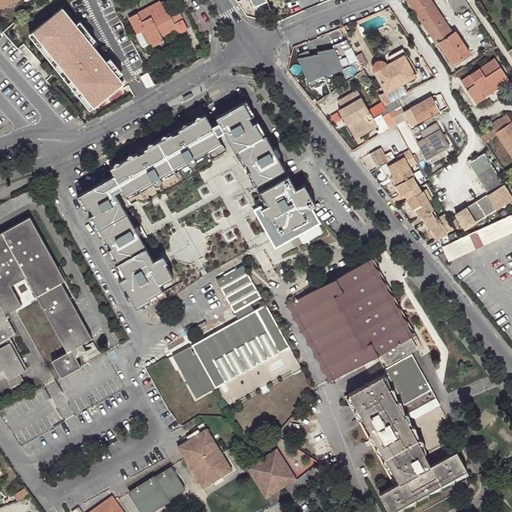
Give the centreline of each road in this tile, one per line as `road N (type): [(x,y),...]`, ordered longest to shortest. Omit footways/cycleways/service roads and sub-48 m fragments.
road 1 (unclassified): [(252,45),(511,362)]
road 2 (residential): [(148,343),(124,361),(163,436),(57,492),(40,489),(0,436)]
road 3 (tertiary): [(92,137),(252,45)]
road 4 (residential): [(131,316),(41,164)]
road 5 (residential): [(397,0),(474,136)]
road 6 (tertiary): [(252,45),(370,0)]
